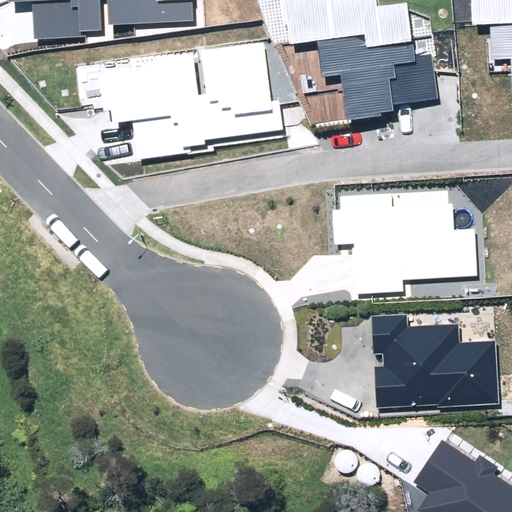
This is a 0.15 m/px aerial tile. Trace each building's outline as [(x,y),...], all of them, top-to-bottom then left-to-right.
[(8,0),(9,2),(31,1),(33,40),(87,37),(87,31),(102,30),(100,0),(107,0),(109,24),(195,20),(193,0),(8,0)] [(341,75),(346,118),(395,112),(394,104),(437,99),(431,54),(415,56),(409,3),(377,6),(376,0),(281,0),(284,24),(289,23),(291,44),(317,41),(321,77),(341,75)] [(511,59),(511,82),(511,0),(471,0),(473,25),(489,24),(491,60),(511,59)] [(285,136),(280,101),(272,102),(264,41),(200,50),(206,95),(199,96),(193,53),(130,62),(131,68),(99,72),(104,111),(111,110),(113,123),(134,120),(139,159),(214,149),(213,145),(285,136)] [(355,295),(404,292),(403,280),(478,276),(475,227),(455,228),(453,205),(449,205),(448,190),(340,197),(341,209),(332,210),(335,245),(352,244),(355,295)] [(263,301),(257,301),(259,277),(235,276),(233,299),(228,299),(224,354),(260,356),(263,301)] [(374,367),(376,407),(438,404),(438,408),(500,405),(497,341),(460,342),(459,325),(407,328),(406,315),(371,317),(373,355),(383,354),(384,367),(374,367)] [(430,494),(418,511),(420,511),(511,511),(511,485),(493,474),(498,467),(480,455),(475,462),(442,440),(414,483),(430,494)]
